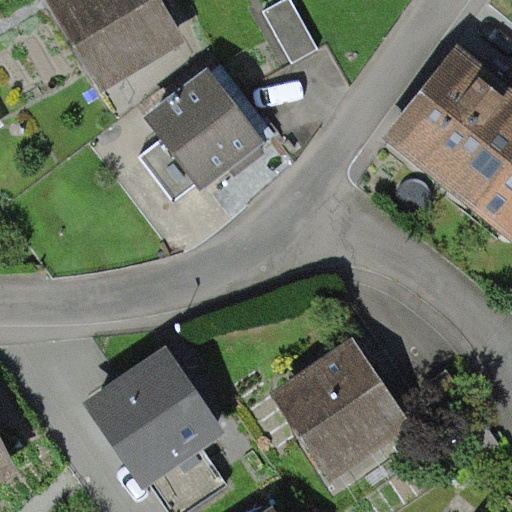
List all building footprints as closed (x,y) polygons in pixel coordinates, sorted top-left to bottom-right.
[(160,0),(46,0),(45,1),(101,93),(186,43),(160,0)] [(511,85),(456,42),(381,138),(511,239),(511,237),(511,85)] [(162,140),(138,158),(173,204),(195,187),(200,193),(264,145),(207,70),(144,117),(162,140)] [(351,339),(270,394),(330,483),(412,427),(351,339)] [(166,347),(83,404),(143,491),(226,434),(166,347)] [(0,439),(0,487),(20,478),(0,439)]
